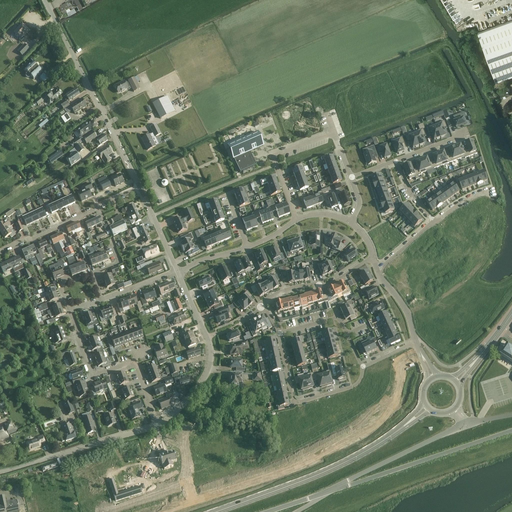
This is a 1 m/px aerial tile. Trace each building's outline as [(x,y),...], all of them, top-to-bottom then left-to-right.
[(70,0),(59,6),(63,13),(80,4),(77,0),(70,0)] [(511,19),(478,32),(495,81),(511,74),(511,19)] [(22,24),(13,33),(19,38),(18,39),(21,41),(24,38),(23,38),(29,31),(22,24)] [(28,67),(24,70),(27,73),(26,74),(26,75),(26,76),(26,77),(27,77),(27,78),(28,78),(29,78),(30,78),(30,77),(31,76),(34,80),(39,75),(41,78),(39,79),(44,83),(48,79),(44,75),(33,62),(30,65),(29,65),(28,65),(28,66),(27,66),(28,66),(28,67)] [(124,81),(114,86),(118,93),(121,91),(121,92),(128,89),(131,87),(134,93),(140,89),(136,83),(139,81),(136,77),(134,78),(128,81),(128,82),(125,84),(124,81)] [(65,95),(69,101),(79,94),(75,88),(65,95)] [(501,99),(511,94),(509,88),(508,89),(508,88),(498,91),(501,99)] [(44,99),(49,105),(62,94),(58,90),(53,95),(51,93),(44,99)] [(498,101),(493,90),(489,92),(493,103),(498,101)] [(152,104),(156,112),(171,104),(167,96),(152,104)] [(40,98),(35,102),(38,106),(43,102),(40,98)] [(82,99),(69,107),(74,114),(87,106),(82,99)] [(69,106),(66,101),(60,105),(63,110),(69,106)] [(171,104),(156,112),(160,119),(175,112),(171,104)] [(466,117),(464,112),(453,117),(455,121),(454,122),(456,128),(466,124),(464,118),(466,117)] [(65,124),(70,120),(67,114),(61,118),(65,124)] [(88,124),(92,130),(98,126),(94,121),(88,124)] [(447,127),(444,121),(435,125),(440,137),(441,137),(441,138),(444,137),(444,136),(446,135),(444,129),(447,127)] [(76,130),(76,131),(73,133),(78,139),(70,144),(73,148),(84,141),(81,137),(91,130),(92,130),(87,123),(76,130)] [(152,134),(149,135),(142,139),(147,151),(155,147),(153,142),(158,140),(156,137),(161,134),(158,128),(161,127),(159,123),(149,128),(152,134)] [(420,130),(414,133),(419,145),(420,145),(420,146),(423,145),(423,144),(425,143),(422,137),(426,135),(423,129),(425,129),(423,124),(418,126),(420,130)] [(440,137),(435,125),(426,128),(429,134),(432,133),(434,140),(437,139),(437,140),(440,138),(440,137)] [(403,126),(392,131),(393,134),(401,131),(402,133),(406,132),(403,126)] [(91,130),(81,137),(84,141),(86,145),(96,138),(91,130)] [(240,173),(256,166),(250,152),(263,146),(257,132),(244,138),(243,137),(240,138),(241,139),(227,145),(233,159),(240,173)] [(419,145),(414,133),(405,136),(407,142),(411,141),(413,148),(415,147),(416,148),(419,146),(418,146),(419,145)] [(101,145),(103,144),(107,140),(103,134),(99,137),(100,138),(96,140),(98,143),(96,145),(98,147),(100,145),(101,145)] [(405,143),(402,137),(393,141),(395,146),(395,147),(396,150),(396,149),(398,154),(399,153),(399,154),(402,153),(402,152),(404,151),(401,145),(405,143)] [(469,150),(466,151),(468,157),(477,154),(475,148),(474,145),(472,141),(466,143),(469,150)] [(382,152),(385,159),(387,158),(390,157),(391,156),(386,143),(376,147),(379,153),(382,152)] [(71,155),(66,159),(71,166),(80,159),(77,155),(78,154),(79,154),(83,151),(84,150),(80,145),(79,146),(77,147),(75,149),(69,153),(71,155)] [(97,152),(104,163),(104,164),(110,160),(107,156),(112,153),(107,145),(97,152)] [(461,145),(455,147),(460,159),(465,157),(465,158),(468,157),(466,151),(463,152),(461,145)] [(369,152),(364,154),(368,166),(376,163),(374,157),(377,156),(377,158),(378,157),(374,146),(368,149),(369,152)] [(452,155),(449,156),(451,162),(460,159),(455,147),(450,149),(452,155)] [(48,159),(51,164),(61,157),(58,152),(48,159)] [(444,152),(438,154),(443,165),(451,162),(449,156),(446,157),(444,152)] [(435,161),(432,162),(434,169),(443,165),(438,154),(433,156),(435,161)] [(326,156),(321,158),(322,161),(321,161),(322,165),(323,166),(326,165),(334,162),(332,157),(330,158),(327,158),(326,156)] [(427,158),(422,160),(426,172),(428,175),(435,172),(434,169),(432,162),(429,163),(427,158)] [(419,169),(416,170),(418,176),(421,175),(421,174),(426,172),(422,160),(416,162),(419,169)] [(295,170),(293,171),(294,176),(295,176),(303,173),(305,173),(302,164),(294,167),(296,170),(295,170)] [(410,164),(405,166),(406,170),(406,171),(407,174),(410,179),(415,177),(416,180),(419,179),(418,176),(416,170),(413,171),(410,164)] [(484,171),(479,173),(482,182),(483,182),(488,180),(484,171)] [(479,173),(474,175),(477,184),(477,185),(483,183),(483,182),(482,182),(479,173)] [(123,183),(119,175),(111,179),(115,187),(123,183)] [(383,180),(381,175),(372,178),(374,183),(383,180)] [(474,175),(469,177),(472,186),(477,184),(474,175)] [(97,180),(100,184),(103,191),(111,187),(108,180),(105,176),(97,180)] [(271,176),(260,181),(262,185),(267,183),(268,186),(277,183),(275,178),(272,179),(271,177),(271,176)] [(339,176),(331,179),(333,184),(341,181),(341,180),(340,178),(339,176)] [(469,177),(464,179),(467,188),(472,186),(469,177)] [(27,186),(35,181),(33,178),(25,183),(27,186)] [(383,180),(374,183),(373,183),(375,189),(376,188),(386,184),(384,179),(383,180)] [(414,183),(410,185),(411,187),(421,183),(419,179),(413,181),(414,183)] [(464,179),(459,181),(462,190),(467,188),(464,179)] [(452,182),(448,185),(455,195),(459,192),(452,182)] [(82,202),(92,197),(89,191),(93,189),(90,183),(84,186),(85,190),(78,194),(82,202)] [(268,186),(267,186),(267,187),(269,191),(278,188),(278,187),(277,185),(277,183),(268,186)] [(298,186),(299,188),(299,190),(300,191),(308,188),(306,183),(298,186)] [(388,190),(386,184),(376,188),(378,193),(387,190),(388,190)] [(448,185),(443,188),(450,198),(455,195),(448,185)] [(278,188),(269,191),(271,196),(280,193),(279,190),(278,188)] [(443,188),(439,191),(446,201),(450,198),(443,188)] [(237,192),(234,193),(236,198),(246,194),(244,189),(237,192)] [(380,198),(388,195),(387,190),(378,193),(380,198)] [(439,191),(435,195),(441,204),(442,204),(446,201),(439,191)] [(319,195),(314,197),(317,205),(319,204),(322,203),(320,199),(323,198),(321,192),(318,193),(319,195)] [(336,192),(327,195),(329,201),(328,201),(329,205),(330,204),(331,208),(337,206),(335,200),(338,199),(339,202),(336,192)] [(346,193),(339,195),(340,199),(341,199),(344,206),(350,204),(349,200),(350,200),(348,196),(347,196),(346,193)] [(246,194),(236,198),(237,200),(237,202),(238,203),(248,199),(246,194)] [(390,194),(388,195),(380,198),(381,203),(392,199),(390,194)] [(435,195),(430,198),(437,207),(437,208),(442,205),(442,204),(441,204),(435,195)] [(71,197),(66,199),(69,206),(74,203),(71,197)] [(314,197),(309,199),(312,207),(314,206),(316,206),(317,205),(314,197)] [(430,198),(426,201),(432,211),(437,208),(437,207),(430,198)] [(66,199),(60,202),(63,209),(69,206),(66,199)] [(248,199),(238,203),(238,205),(239,208),(250,204),(248,199)] [(309,199),(303,201),(305,206),(306,209),(312,207),(309,199)] [(394,205),(392,199),(381,203),(383,209),(383,208),(392,205),(394,205)] [(50,203),(51,206),(49,207),(52,214),(58,211),(54,204),(53,201),(50,203)] [(208,204),(210,209),(219,206),(217,203),(217,201),(214,202),(208,204)] [(268,208),(263,210),(268,222),(273,220),(272,216),(271,214),(270,213),(273,212),(271,206),(269,201),(266,202),(268,207),(268,208)] [(60,202),(54,204),(58,211),(63,209),(60,202)] [(480,211),(478,211),(479,215),(485,213),(484,210),(492,208),(490,202),(479,204),(480,211)] [(284,216),(280,204),(274,206),(274,205),(271,206),(273,212),(276,211),(276,212),(277,214),(279,218),(284,216)] [(281,206),(280,206),(284,216),(289,214),(288,210),(287,208),(287,206),(286,204),(281,206)] [(411,209),(407,204),(399,212),(403,216),(411,209)] [(134,205),(128,207),(124,209),(126,212),(130,210),(132,215),(137,213),(134,205)] [(392,205),(383,208),(383,209),(385,214),(394,210),(392,205)] [(36,211),(40,220),(46,217),(42,208),(39,210),(38,208),(35,209),(36,211)] [(15,213),(13,209),(5,215),(7,218),(15,213)] [(181,218),(173,221),(178,233),(186,230),(183,222),(186,220),(187,221),(188,223),(194,220),(194,219),(193,217),(189,209),(183,212),(185,217),(182,218),(181,218)] [(407,220),(414,212),(411,209),(403,216),(407,220)] [(263,210),(255,213),(257,219),(260,218),(261,220),(262,224),(268,222),(263,210)] [(36,211),(30,214),(33,222),(40,220),(36,211)] [(419,216),(415,212),(414,212),(407,220),(410,224),(418,216),(418,217),(419,216)] [(459,212),(455,216),(461,223),(465,220),(466,222),(469,219),(465,215),(463,217),(459,212)] [(130,222),(132,225),(136,223),(141,220),(137,213),(132,215),(128,217),(130,222)] [(252,215),(247,217),(252,229),(257,227),(256,223),(255,221),(254,220),(257,219),(255,213),(252,214),(252,215)] [(33,222),(30,214),(23,217),(26,226),(33,222)] [(222,215),(214,218),(214,219),(215,223),(224,220),(223,217),(222,216),(222,215)] [(414,228),(422,220),(418,217),(418,216),(410,224),(414,228)] [(455,216),(451,219),(457,227),(461,223),(455,216)] [(100,228),(104,226),(102,223),(99,217),(92,221),(95,226),(99,224),(100,228)] [(252,229),(247,217),(242,219),(243,221),(246,231),(252,229)] [(447,223),(453,230),(457,227),(451,219),(447,223)] [(479,225),(479,229),(485,229),(485,226),(493,226),(493,219),(481,219),(481,225),(479,225)] [(3,223),(0,224),(0,231),(1,233),(8,228),(10,227),(6,221),(3,223)] [(85,224),(88,230),(89,233),(93,231),(91,228),(95,226),(92,221),(85,224)] [(114,237),(127,230),(123,221),(109,227),(114,237)] [(78,223),(72,225),(76,234),(78,233),(77,230),(80,228),(78,223)] [(447,223),(442,226),(442,227),(442,226),(449,234),(453,230),(447,223)] [(72,225),(66,228),(68,234),(69,234),(70,236),(73,235),(76,234),(72,225)] [(442,227),(438,230),(442,234),(439,236),(443,241),(446,239),(445,237),(449,234),(442,226),(442,227)] [(138,227),(132,230),(136,239),(142,236),(147,234),(144,227),(139,229),(138,227)] [(8,228),(1,233),(5,238),(9,235),(11,238),(16,235),(12,229),(9,231),(8,228)] [(387,229),(377,235),(381,241),(390,235),(387,229)] [(227,230),(222,232),(225,240),(228,239),(230,238),(229,236),(227,230)] [(222,232),(217,234),(221,242),(223,242),(225,241),(225,240),(222,232)] [(475,238),(473,241),(479,244),(480,241),(487,244),(490,238),(480,233),(477,239),(475,238)] [(61,234),(56,236),(59,243),(60,245),(60,246),(63,245),(62,244),(61,241),(62,241),(64,240),(61,234)] [(144,241),(141,243),(142,245),(145,244),(150,241),(147,234),(142,236),(142,237),(144,241)] [(180,239),(182,242),(180,243),(181,245),(180,246),(182,249),(192,244),(190,241),(193,239),(190,234),(181,238),(180,239)] [(217,234),(213,236),(216,244),(217,244),(219,243),(221,242),(217,234)] [(319,234),(312,234),(312,237),(309,237),(309,243),(311,243),(311,246),(319,246),(319,234)] [(324,245),(332,248),(332,249),(337,237),(335,237),(336,236),(333,235),(333,236),(332,235),(330,238),(324,237),(324,245)] [(381,241),(380,241),(384,247),(394,240),(390,235),(381,241)] [(428,239),(434,246),(438,243),(439,245),(442,243),(438,238),(435,240),(432,235),(428,239)] [(56,236),(50,239),(53,245),(56,244),(59,243),(56,236)] [(213,236),(208,238),(211,246),(214,246),(216,245),(216,244),(213,236)] [(337,237),(332,249),(340,252),(345,247),(340,243),(342,240),(340,239),(338,238),(337,238),(337,237)] [(208,238),(203,240),(206,249),(207,248),(209,247),(211,246),(208,238)] [(294,241),(293,241),(296,251),(297,253),(297,251),(302,249),(303,252),(306,250),(304,244),(301,245),(299,239),(298,239),(294,240),(294,241)] [(428,239),(423,243),(430,250),(434,246),(428,239)] [(38,250),(39,254),(40,254),(42,260),(45,259),(41,249),(45,247),(46,249),(48,253),(52,252),(49,245),(47,246),(45,241),(38,244),(40,249),(38,250)] [(288,243),(287,243),(289,249),(286,250),(288,257),(294,255),(293,252),(296,251),(293,241),(292,241),(288,242),(288,243)] [(423,243),(419,246),(425,253),(430,250),(423,243)] [(189,256),(199,252),(197,246),(194,248),(192,244),(182,249),(183,252),(184,252),(185,254),(187,253),(188,257),(189,256)] [(471,248),(467,252),(475,260),(479,256),(474,251),(476,248),(472,244),(469,246),(471,248)] [(146,259),(159,253),(156,245),(142,251),(146,259)] [(419,246),(415,250),(421,257),(425,253),(419,246)] [(33,247),(28,249),(34,262),(36,261),(33,254),(36,253),(33,247)] [(68,248),(65,249),(67,253),(68,257),(74,254),(71,247),(68,248)] [(276,247),(269,250),(273,260),(280,257),(281,260),(284,259),(282,253),(279,255),(276,247)] [(28,249),(22,252),(26,261),(29,259),(31,263),(34,262),(28,249)] [(357,256),(353,250),(347,254),(345,252),(340,255),(342,258),(344,256),(348,262),(357,256)] [(415,250),(411,253),(414,257),(412,259),(416,264),(419,262),(417,260),(421,257),(415,250)] [(104,253),(100,254),(103,262),(104,262),(108,260),(107,258),(107,257),(105,252),(104,253)] [(262,252),(255,255),(258,264),(255,265),(257,272),(262,270),(261,266),(267,263),(265,259),(266,258),(264,254),(263,255),(262,252)] [(461,255),(458,258),(463,262),(465,260),(470,265),(475,260),(467,252),(462,257),(461,255)] [(35,256),(38,262),(40,266),(44,265),(43,262),(42,260),(40,254),(39,254),(35,256)] [(100,254),(94,256),(97,264),(103,262),(100,254)] [(94,256),(89,258),(92,266),(97,264),(94,256)] [(18,257),(9,261),(13,269),(15,273),(23,269),(21,265),(22,265),(18,257)] [(247,259),(240,262),(245,271),(246,271),(250,269),(251,270),(252,270),(254,269),(252,263),(251,262),(249,263),(247,259)] [(454,265),(449,269),(456,278),(461,273),(456,267),(459,265),(455,260),(452,263),(454,265)] [(0,265),(0,266),(3,274),(13,269),(9,261),(0,265)] [(58,264),(49,267),(54,280),(64,276),(62,273),(66,271),(62,261),(57,263),(58,264)] [(141,270),(146,268),(149,275),(162,270),(159,262),(153,265),(151,261),(140,266),(141,270)] [(236,270),(234,271),(237,278),(240,277),(239,275),(245,272),(245,271),(240,262),(234,265),(236,270)] [(324,266),(328,274),(327,274),(328,274),(333,272),(331,269),(336,267),(333,262),(329,263),(324,266)] [(404,262),(394,267),(397,273),(407,268),(404,262)] [(323,263),(317,265),(322,276),(327,274),(328,274),(324,266),(323,263)] [(226,267),(218,271),(223,282),(225,285),(230,283),(228,279),(231,278),(226,267)] [(407,268),(397,273),(400,279),(406,276),(408,278),(413,275),(412,272),(409,273),(407,268)] [(23,272),(27,280),(32,278),(28,270),(23,272)] [(442,274),(437,277),(443,287),(448,283),(444,277),(447,275),(444,270),(441,272),(442,274)] [(370,276),(367,271),(359,276),(362,280),(370,276)] [(272,275),(267,278),(269,281),(269,282),(273,289),(273,290),(278,287),(276,282),(279,280),(276,274),(272,276),(272,275)] [(111,275),(103,278),(105,283),(113,280),(111,275)] [(370,276),(362,280),(365,285),(372,281),(370,276)] [(207,277),(197,281),(200,288),(206,285),(208,288),(215,285),(213,282),(210,283),(207,277)] [(430,278),(427,280),(431,285),(433,284),(437,290),(443,287),(437,277),(431,280),(430,278)] [(113,280),(105,283),(107,288),(115,285),(113,280)] [(411,285),(405,289),(408,294),(408,295),(418,289),(415,284),(417,283),(416,280),(410,283),(411,285)] [(172,282),(158,287),(161,295),(175,290),(172,282)] [(269,282),(265,284),(269,292),(273,289),(269,282)] [(343,283),(338,285),(342,294),(343,296),(351,292),(348,286),(345,288),(343,283)] [(254,286),(251,288),(254,294),(257,292),(260,297),(264,294),(265,294),(264,294),(260,286),(259,284),(254,286)] [(260,286),(264,294),(265,294),(269,292),(265,284),(260,286)] [(338,285),(333,287),(337,296),(342,294),(338,285)] [(326,296),(328,301),(328,303),(333,300),(338,298),(337,296),(333,287),(328,290),(330,295),(326,296)] [(206,303),(216,298),(214,295),(217,293),(215,288),(208,291),(209,294),(204,296),(206,303)] [(377,292),(375,288),(369,291),(367,289),(360,293),(362,295),(363,295),(364,297),(367,296),(369,300),(378,295),(376,293),(377,292)] [(146,291),(142,292),(144,297),(140,299),(143,306),(147,304),(146,301),(156,297),(153,289),(146,292),(146,291)] [(408,294),(408,295),(411,301),(421,295),(418,289),(408,295),(408,294)] [(242,299),(248,306),(248,307),(252,303),(249,299),(252,296),(247,291),(244,294),(243,295),(244,298),(242,299)] [(320,291),(315,293),(317,302),(318,304),(323,303),(328,301),(326,296),(326,295),(322,296),(320,291)] [(56,294),(48,297),(44,298),(45,302),(48,301),(50,301),(50,302),(58,299),(56,294)] [(304,295),(304,296),(305,296),(307,307),(308,307),(313,305),(312,303),(310,294),(304,295)] [(132,297),(125,300),(128,307),(135,305),(135,304),(136,303),(140,313),(143,311),(140,302),(137,303),(134,295),(132,296),(132,297)] [(304,296),(299,298),(300,300),(302,307),(302,309),(308,308),(307,307),(305,296),(304,296)] [(240,297),(233,303),(237,309),(240,306),(244,310),(248,307),(248,306),(242,299),(240,297)] [(160,298),(157,299),(158,301),(152,304),(153,307),(162,304),(160,298)] [(206,303),(209,309),(214,306),(216,309),(223,306),(220,301),(218,302),(216,298),(206,303)] [(291,299),(294,309),(299,308),(297,300),(297,298),(292,300),(291,299)] [(291,299),(286,300),(289,312),(294,310),(294,309),(291,299)] [(116,302),(119,310),(120,313),(124,312),(123,309),(128,307),(125,300),(119,302),(119,301),(116,302)] [(178,300),(170,303),(174,312),(182,309),(178,300)] [(286,300),(281,302),(283,311),(283,313),(284,313),(289,312),(286,300)] [(378,302),(373,305),(371,307),(374,314),(384,309),(381,302),(378,303),(378,302)] [(48,315),(49,315),(49,314),(62,310),(60,305),(52,308),(52,309),(51,309),(52,310),(47,312),(48,315)] [(340,310),(343,315),(353,310),(350,305),(340,310)] [(110,306),(104,308),(108,317),(111,316),(112,318),(117,316),(114,309),(111,310),(110,306)] [(104,308),(99,309),(101,314),(98,315),(101,322),(104,321),(104,319),(108,317),(104,308)] [(228,311),(227,308),(219,311),(220,314),(215,317),(218,324),(229,319),(226,312),(228,311)] [(440,313),(429,322),(433,327),(434,328),(439,335),(443,340),(447,343),(451,339),(458,334),(463,330),(459,326),(460,325),(459,325),(458,325),(455,322),(456,321),(455,320),(455,321),(445,308),(440,313)] [(49,314),(49,315),(51,318),(55,316),(56,318),(64,315),(62,310),(49,314)] [(353,310),(343,315),(345,320),(350,318),(351,321),(356,318),(353,310)] [(84,315),(87,325),(94,323),(95,326),(98,325),(96,319),(93,320),(91,312),(84,315)] [(168,319),(169,322),(173,320),(175,325),(187,320),(183,312),(168,319)] [(386,313),(378,317),(380,321),(389,318),(388,317),(387,315),(386,313)] [(256,319),(261,330),(267,327),(268,329),(272,327),(268,321),(265,322),(262,316),(259,318),(259,317),(256,318),(257,319),(256,319)] [(380,321),(379,322),(381,327),(383,326),(391,322),(390,320),(389,318),(380,321)] [(255,333),(261,330),(256,319),(255,320),(255,319),(252,320),(252,321),(250,322),(253,328),(250,330),(253,337),(257,335),(255,333)] [(391,322),(383,326),(385,331),(393,327),(393,326),(392,324),(391,322)] [(61,327),(54,330),(57,337),(53,338),(55,344),(58,343),(59,344),(66,341),(61,327)] [(393,327),(385,331),(387,335),(395,331),(394,329),(393,327)] [(140,328),(135,330),(139,339),(143,337),(140,328)] [(181,337),(183,336),(188,347),(189,347),(190,348),(194,346),(193,345),(196,344),(193,337),(193,336),(191,332),(189,333),(187,329),(179,332),(181,337)] [(135,330),(130,332),(134,341),(139,339),(135,330)] [(325,331),(321,332),(323,338),(332,336),(331,331),(331,330),(330,331),(325,332),(325,331)] [(239,337),(240,337),(239,337),(237,332),(237,331),(237,332),(234,333),(231,334),(227,336),(229,341),(229,342),(232,340),(233,341),(237,339),(236,339),(239,337)] [(395,331),(387,335),(389,340),(397,336),(397,335),(396,334),(395,331)] [(130,332),(126,333),(129,342),(134,341),(130,332)] [(162,335),(166,343),(174,340),(170,332),(162,335)] [(126,333),(121,335),(124,344),(129,342),(126,333)] [(88,341),(90,346),(98,343),(97,338),(98,337),(97,334),(91,336),(92,339),(88,341)] [(121,335),(116,337),(119,346),(124,344),(121,335)] [(389,340),(388,340),(391,345),(400,341),(398,336),(397,336),(389,340)] [(116,337),(111,339),(114,348),(119,346),(116,337)] [(302,344),(300,338),(296,339),(296,340),(291,341),(290,341),(291,341),(292,347),(302,344)] [(375,338),(367,342),(368,344),(372,352),(377,350),(374,343),(377,342),(375,338)] [(361,343),(364,348),(361,350),(364,355),(366,354),(367,354),(372,352),(368,344),(367,342),(367,341),(361,343)] [(230,354),(230,355),(242,354),(241,347),(248,346),(247,342),(239,344),(239,346),(234,347),(230,348),(230,349),(228,349),(229,354),(230,354)] [(98,343),(90,346),(92,351),(96,350),(97,352),(103,350),(102,347),(100,348),(98,343)] [(511,347),(507,344),(504,350),(500,355),(511,362),(511,347)] [(157,358),(166,354),(164,348),(163,348),(161,345),(156,347),(157,350),(154,351),(157,358)] [(198,348),(186,352),(188,359),(200,355),(198,348)] [(98,355),(94,357),(96,362),(104,359),(103,354),(104,353),(103,350),(97,352),(98,355)] [(336,351),(326,353),(328,359),(332,358),(332,357),(337,356),(338,356),(337,356),(336,351)] [(73,354),(66,357),(70,367),(77,364),(73,354)] [(104,359),(96,362),(98,367),(102,366),(103,368),(104,367),(107,366),(111,364),(108,357),(104,359)] [(307,365),(306,359),(296,361),(297,367),(298,367),(298,366),(303,365),(303,366),(307,365)] [(230,362),(229,367),(230,367),(230,368),(236,368),(238,368),(237,372),(244,372),(245,369),(241,368),(242,361),(241,361),(238,360),(238,361),(230,361),(230,362)] [(334,363),(330,364),(332,370),(333,376),(336,375),(338,380),(339,380),(338,380),(338,381),(339,381),(340,380),(341,380),(343,380),(344,379),(344,378),(344,375),(343,371),(342,371),(342,368),(336,369),(334,363)] [(175,364),(173,365),(169,366),(172,375),(178,373),(175,364)] [(155,365),(146,369),(148,373),(157,370),(155,365)] [(70,374),(70,375),(69,375),(69,376),(68,376),(68,377),(69,379),(69,380),(70,380),(71,380),(72,380),(73,385),(82,382),(80,377),(83,377),(80,370),(70,374)] [(157,370),(148,373),(150,378),(159,375),(157,370)] [(332,370),(322,373),(326,386),(331,385),(331,384),(332,384),(330,377),(333,376),(332,370)] [(125,372),(116,375),(118,380),(127,377),(125,372)] [(262,381),(260,373),(254,373),(253,381),(262,381)] [(310,376),(304,378),(307,389),(312,388),(312,387),(313,387),(311,380),(314,379),(315,381),(313,375),(313,373),(309,374),(310,376)] [(326,386),(322,373),(323,375),(317,377),(317,374),(313,375),(315,381),(318,380),(320,387),(321,387),(321,388),(326,386)] [(242,375),(230,374),(230,378),(230,382),(230,386),(234,386),(234,387),(236,387),(238,387),(238,386),(239,386),(239,383),(242,383),(242,375)] [(159,375),(150,378),(152,383),(161,380),(159,375)] [(175,383),(179,382),(180,386),(190,383),(189,381),(193,380),(191,376),(188,377),(188,376),(180,379),(179,376),(174,378),(175,383)] [(118,380),(114,382),(116,387),(128,382),(127,377),(118,380)] [(307,389),(304,378),(298,379),(298,377),(294,378),(296,384),(299,383),(301,390),(302,390),(302,391),(307,389)] [(171,378),(164,381),(165,384),(166,386),(171,384),(173,384),(173,383),(174,383),(172,378),(171,379),(171,378)] [(104,381),(92,385),(95,392),(96,394),(107,389),(104,381)] [(86,386),(84,382),(75,386),(76,390),(77,389),(80,397),(88,394),(85,386),(86,386)] [(165,384),(154,388),(156,396),(166,392),(165,388),(171,385),(171,384),(166,386),(165,384)] [(130,387),(121,390),(123,395),(132,392),(130,387)] [(132,392),(123,395),(125,400),(134,397),(132,392)] [(166,398),(158,401),(161,409),(171,406),(168,399),(173,398),(172,393),(165,396),(166,398)] [(280,406),(277,407),(278,410),(284,409),(284,406),(288,405),(287,399),(279,401),(279,402),(280,406)] [(62,403),(67,416),(75,413),(70,400),(62,403)] [(134,407),(128,409),(132,420),(140,417),(137,410),(141,408),(139,402),(133,404),(134,407)] [(83,419),(82,420),(86,430),(86,429),(88,434),(95,432),(94,427),(91,417),(90,417),(89,413),(82,415),(83,419)] [(112,414),(105,417),(108,426),(116,424),(112,414)] [(5,426),(4,426),(7,433),(8,432),(9,435),(18,431),(17,427),(13,429),(11,423),(10,423),(9,421),(4,424),(5,426)] [(60,423),(61,427),(64,437),(61,438),(62,442),(65,441),(66,441),(76,438),(71,424),(69,425),(69,423),(65,424),(65,421),(60,423)] [(2,428),(0,428),(0,441),(9,438),(6,432),(4,433),(2,428)] [(37,437),(38,440),(27,443),(30,451),(30,450),(37,448),(41,447),(40,445),(46,443),(43,435),(37,437)] [(164,455),(159,457),(162,465),(163,465),(164,469),(173,467),(172,462),(176,461),(173,452),(169,454),(168,453),(164,455)] [(56,462),(50,464),(41,467),(43,472),(58,467),(56,462)] [(113,479),(109,481),(115,501),(142,493),(140,487),(118,494),(113,479)] [(0,511),(18,511),(16,500),(8,502),(8,500),(6,501),(4,496),(0,496),(0,502),(1,506),(0,506),(0,511)]
